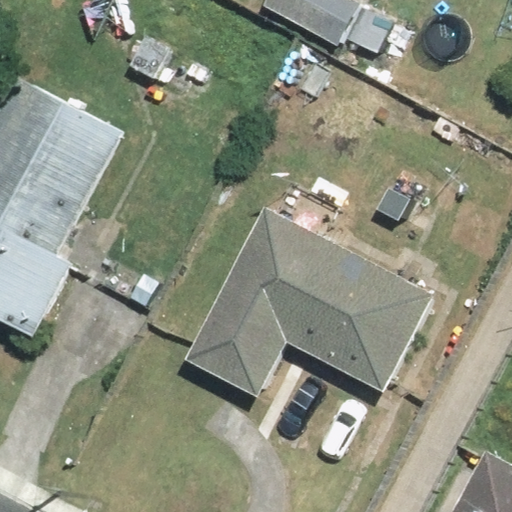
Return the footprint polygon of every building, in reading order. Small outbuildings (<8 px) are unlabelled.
[(378,5),(368,0),(278,0),(274,8),(353,51),(378,5)] [(100,110),(37,77),(0,146),(0,313),(50,340),(91,262),(76,254),(140,132),(100,110)] [(437,199),(403,176),(373,221),(406,244),(437,199)] [(345,211),(296,185),(201,363),(278,404),(309,346),(405,397),(459,295),(335,230),(345,211)] [(511,511),(511,456),(499,449),(465,511),(511,511)]
